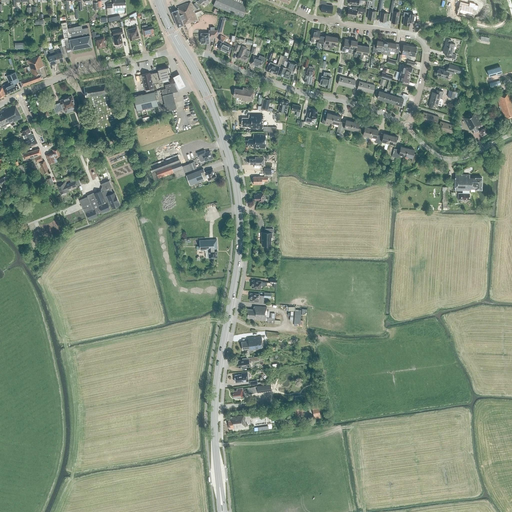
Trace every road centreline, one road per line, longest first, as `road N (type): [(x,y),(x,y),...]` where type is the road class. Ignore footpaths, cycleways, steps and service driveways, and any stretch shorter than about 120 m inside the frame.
road 1 (primary): [(221,511),(214,399),(239,249),(238,203),(219,126),(187,58)]
road 2 (unclassified): [(187,58),(203,54),(295,92),(357,104),(405,128)]
road 3 (residential): [(405,128),(423,76),(423,41),(338,21)]
road 4 (residential): [(175,50),(81,71),(17,96)]
road 5 (unclassified): [(405,128),(443,159),(511,134)]
